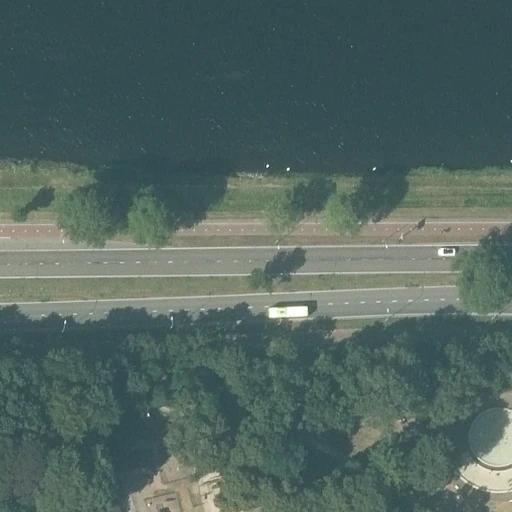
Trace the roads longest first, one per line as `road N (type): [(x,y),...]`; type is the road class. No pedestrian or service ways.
road 1 (secondary): [(0,316),(511,299)]
road 2 (secondary): [(511,258),(0,264)]
